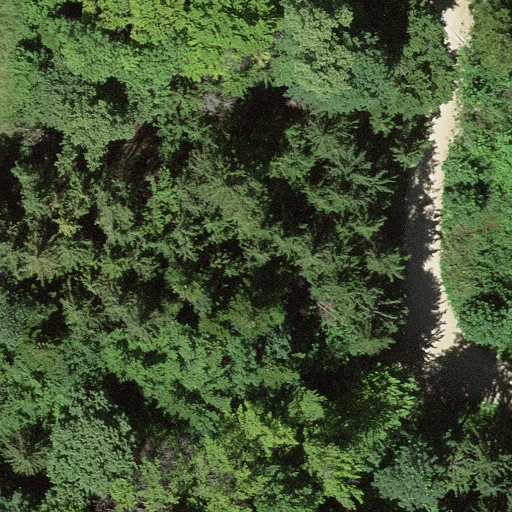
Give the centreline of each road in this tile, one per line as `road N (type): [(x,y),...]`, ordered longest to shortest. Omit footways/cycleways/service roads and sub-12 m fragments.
road 1 (track): [(425,369),(451,0)]
road 2 (track): [(333,511),(387,392),(425,369)]
